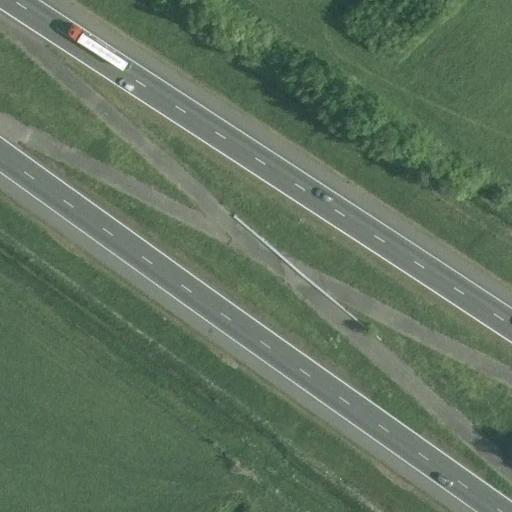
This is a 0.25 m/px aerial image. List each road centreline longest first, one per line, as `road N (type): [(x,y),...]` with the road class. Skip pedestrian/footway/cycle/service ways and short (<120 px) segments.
road 1 (motorway): [(511,330),(7,0)]
road 2 (motorway): [(0,162),(491,511)]
